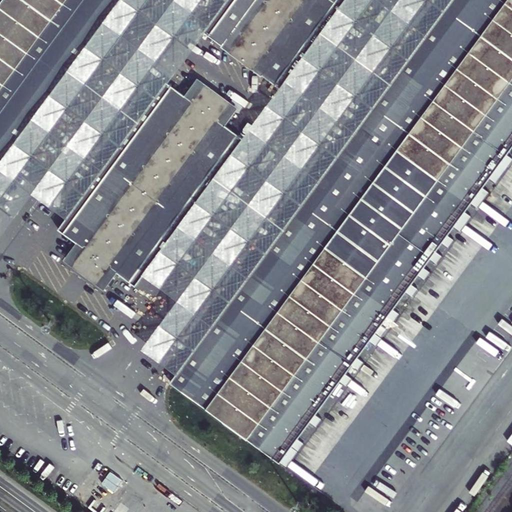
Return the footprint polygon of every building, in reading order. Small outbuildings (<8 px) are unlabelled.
[(121,0),(0,165),(0,222),(7,228),(28,199),(50,215),(60,222),(159,88),(200,31),(222,0),(121,0)] [(0,0),(0,165),(121,0),(0,0)] [(340,0),(277,87),(236,144),(137,278),(148,286),(174,305),(158,328),(182,345),(195,355),(452,0),(340,0)] [(499,169),(511,150),(511,0),(452,0),(195,355),(175,384),(281,463),(499,169)] [(222,0),(200,31),(277,87),(340,0),(222,0)] [(69,248),(55,266),(96,296),(109,278),(127,291),(137,278),(236,144),(218,130),(231,112),(190,83),(177,101),(159,88),(60,222),(51,235),(69,248)]
